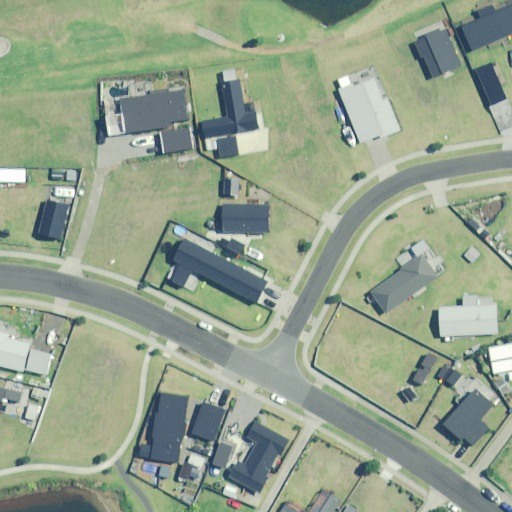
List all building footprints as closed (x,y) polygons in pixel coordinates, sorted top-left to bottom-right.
[(511,36),(511,6),(495,14),(492,6),(478,12),(481,20),(464,27),(474,52),(511,36)] [(400,131),(378,77),(341,92),(362,143),(380,136),(382,139),(400,131)] [(246,115),(240,80),(224,83),(230,118),(205,122),(208,142),(261,133),(258,113),(246,115)] [(270,235),(271,206),(225,205),(224,235),(270,235)] [(244,245),(232,240),(228,249),(240,254),(244,245)] [(271,284),(186,241),(176,261),(183,265),(174,283),(187,289),(195,272),(261,305),(271,284)] [(31,344),(7,338),(8,334),(0,332),(0,366),(24,372),(31,344)] [(419,356),(411,357),(413,388),(422,388),(419,356)] [(511,371),(508,359),(492,362),(494,374),(511,371)] [(466,439),(475,446),(489,429),(481,422),(499,400),(474,379),(456,400),(463,406),(446,426),(464,441),(466,439)] [(238,462),(229,479),(263,497),(272,480),(268,478),(272,471),(280,456),(284,458),(292,443),(256,424),(248,439),(257,444),(246,466),(238,462)] [(193,451),(188,462),(203,468),(208,457),(193,451)] [(204,471),(187,464),(182,476),(199,483),(204,471)] [(334,511),(341,502),(325,491),(311,511),(334,511)]
